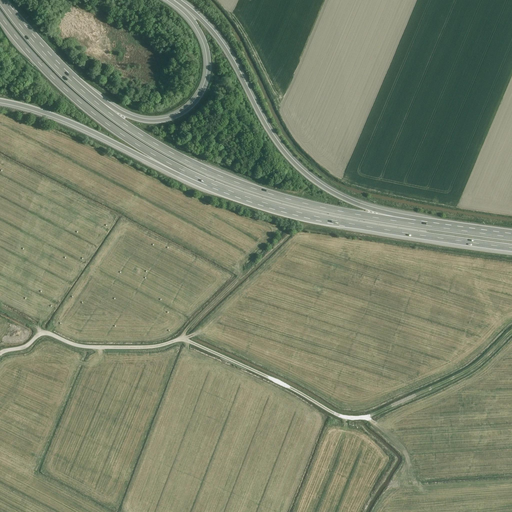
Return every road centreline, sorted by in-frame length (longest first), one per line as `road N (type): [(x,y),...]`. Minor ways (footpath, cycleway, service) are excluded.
road 1 (track): [(0,354),(47,332),(99,348),(182,339),(339,416),(361,418),(470,370),(511,332)]
road 2 (motorway): [(417,225),(304,172),(279,145),(222,44),(175,0)]
road 3 (motorway): [(417,225),(224,178),(102,107)]
road 4 (motorway): [(0,14),(71,94),(174,167)]
road 5 (motorway): [(172,0),(204,42),(206,78),(197,98),(159,120),(102,107)]
road 6 (motorway): [(0,101),(174,167)]
road 7 (motorway): [(102,107),(1,0)]
